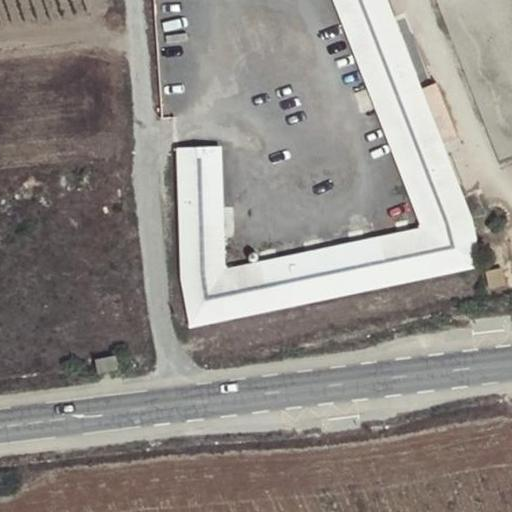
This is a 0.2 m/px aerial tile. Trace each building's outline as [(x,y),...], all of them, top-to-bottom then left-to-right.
[(156,0),(154,3),(154,4),(153,5),(154,15),(213,5),(211,0),(156,0)] [(391,20),(382,0),(334,0),(424,230),(222,272),(217,146),(178,148),(182,279),(192,327),(479,268),(469,222),(391,20)] [(382,0),(391,20),(408,13),(402,0),(382,0)] [(277,22),(282,86),(311,84),(306,20),(277,22)] [(113,357),(94,362),(97,373),(116,369),(113,357)]
